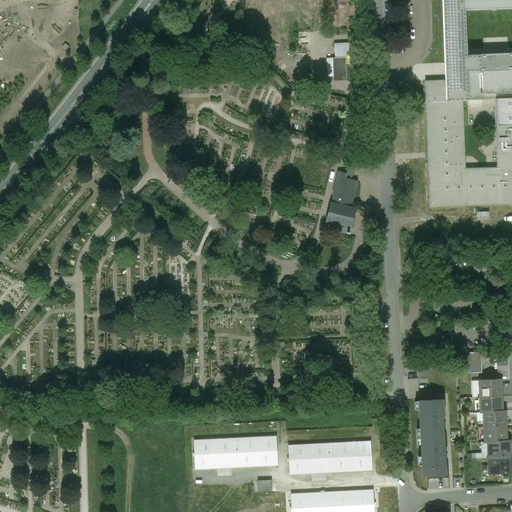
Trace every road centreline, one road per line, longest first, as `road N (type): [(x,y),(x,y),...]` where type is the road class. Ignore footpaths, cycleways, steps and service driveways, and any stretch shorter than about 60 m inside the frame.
road 1 (residential): [(404,502),(374,0)]
road 2 (secondary): [(0,191),(153,0)]
